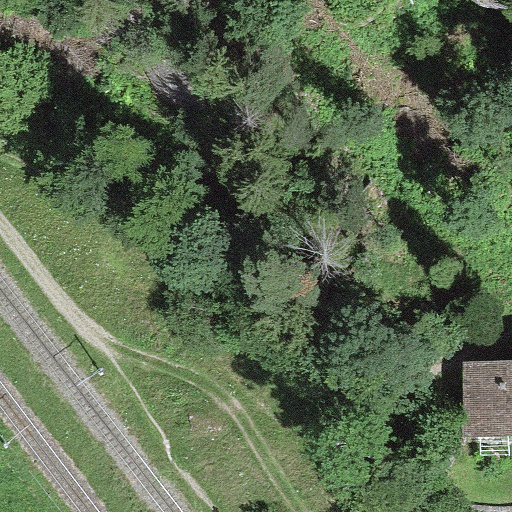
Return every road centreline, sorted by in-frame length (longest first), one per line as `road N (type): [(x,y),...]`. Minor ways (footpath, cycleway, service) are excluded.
road 1 (track): [(302,511),(248,426),(203,389),(90,327)]
road 2 (track): [(90,327),(0,221)]
